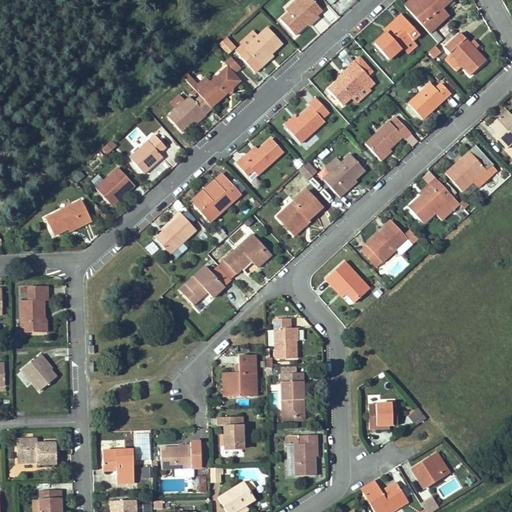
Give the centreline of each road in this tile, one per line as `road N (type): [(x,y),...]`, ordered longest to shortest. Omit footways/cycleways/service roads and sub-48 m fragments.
road 1 (residential): [(77,261),(374,0)]
road 2 (residential): [(511,75),(290,273)]
road 3 (residential): [(290,273),(340,329),(345,483),(298,511)]
road 4 (residential): [(77,261),(79,418)]
road 5 (residential): [(290,273),(207,353),(197,382)]
